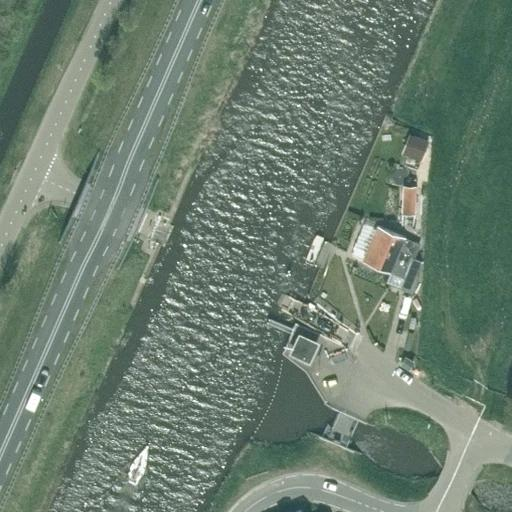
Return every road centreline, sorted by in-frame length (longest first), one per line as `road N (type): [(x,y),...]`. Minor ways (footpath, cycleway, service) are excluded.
road 1 (primary): [(0,454),(199,0)]
road 2 (track): [(472,198),(476,431)]
road 3 (unclassified): [(32,174),(110,0)]
road 4 (unclassified): [(476,431),(338,333)]
road 5 (unclassified): [(253,511),(303,479),(403,511)]
road 6 (unclassified): [(165,235),(32,174)]
